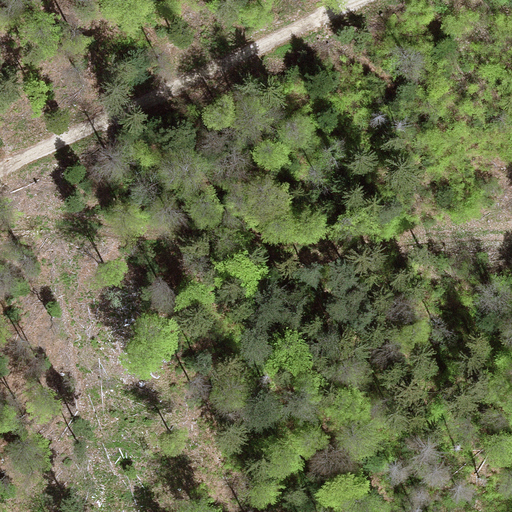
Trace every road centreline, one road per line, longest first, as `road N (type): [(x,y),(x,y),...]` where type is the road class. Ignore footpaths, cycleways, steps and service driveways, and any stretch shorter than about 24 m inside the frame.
road 1 (track): [(0,213),(278,235),(511,231)]
road 2 (track): [(366,0),(0,166)]
